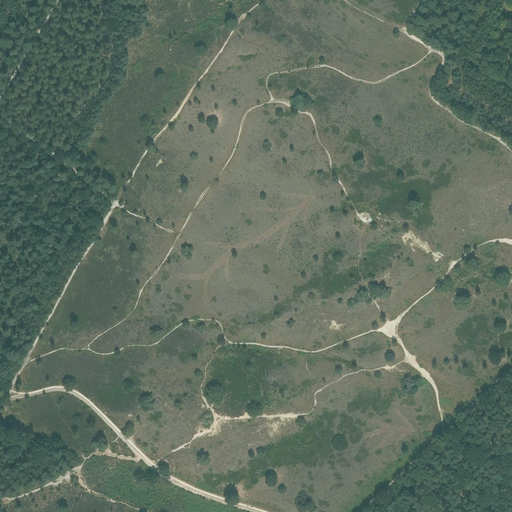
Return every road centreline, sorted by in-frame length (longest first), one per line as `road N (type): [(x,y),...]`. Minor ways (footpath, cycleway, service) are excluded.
road 1 (track): [(364,511),(511,366)]
road 2 (track): [(114,203),(23,363)]
road 3 (track): [(3,400),(71,392),(143,458)]
road 4 (track): [(143,458),(188,489),(253,511)]
